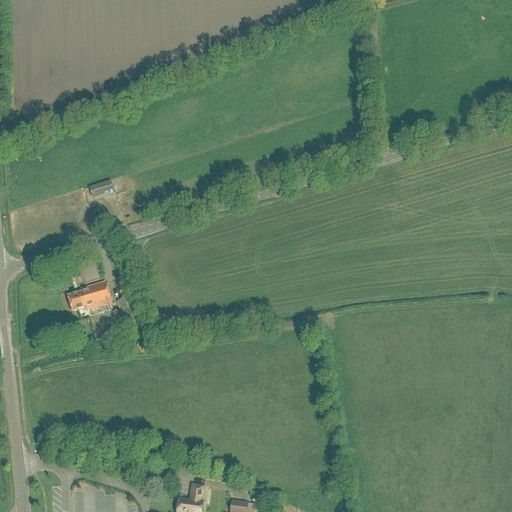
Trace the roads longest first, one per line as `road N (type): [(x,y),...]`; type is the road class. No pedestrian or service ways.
road 1 (unclassified): [(0,269),(511,120)]
road 2 (secondary): [(24,511),(0,273)]
